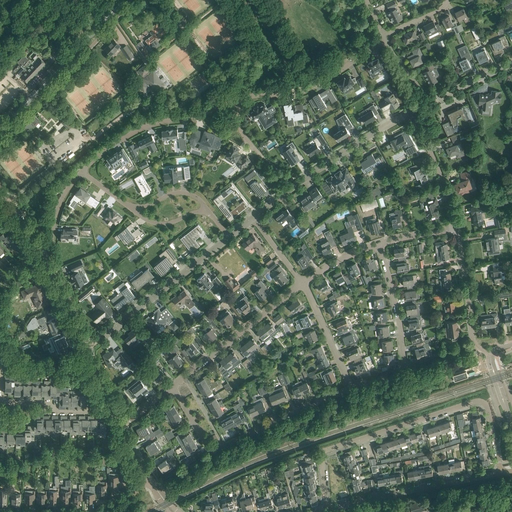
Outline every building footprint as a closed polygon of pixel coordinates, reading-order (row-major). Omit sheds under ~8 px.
[(266,12),(258,0),(239,0),(251,20),(266,12)] [(399,15),(396,8),(396,9),(394,6),(397,5),(394,1),(386,5),(388,9),(389,9),(390,12),(387,13),(389,16),(390,15),(394,23),(403,19),(401,15),(399,15)] [(511,2),(511,1),(503,5),(507,12),(511,10),(511,8),(511,2)] [(458,21),(463,18),(465,21),(469,19),(463,9),(455,13),(457,17),(456,17),(458,21)] [(457,26),(455,21),(452,23),(449,16),(442,19),(446,29),(450,27),(451,29),(453,28),(456,33),(454,34),(454,35),(456,34),(460,32),(457,26)] [(429,36),(438,32),(442,31),(438,24),(435,25),(433,21),(424,26),(429,36)] [(152,35),(145,40),(149,45),(170,29),(167,25),(164,26),(162,23),(159,25),(157,22),(150,28),(152,31),(150,33),(152,35)] [(511,24),(511,23),(502,28),(504,33),(511,28),(511,24)] [(476,26),(471,29),(476,40),(482,37),(476,26)] [(406,44),(412,41),(411,40),(417,37),(414,31),(411,33),(410,32),(404,35),(406,38),(403,39),(406,44)] [(498,41),(490,45),(494,53),(495,53),(497,56),(504,53),(502,48),(504,47),(504,46),(508,44),(504,36),(498,39),(498,41)] [(57,45),(56,44),(54,42),(48,37),(47,38),(45,37),(43,39),(52,47),(50,48),(52,50),(57,45)] [(37,42),(32,38),(27,43),(33,47),(37,42)] [(105,49),(111,56),(120,46),(113,39),(110,43),(111,43),(105,49)] [(121,49),(128,60),(134,56),(126,45),(121,49)] [(144,46),(139,49),(144,57),(150,54),(144,46)] [(467,47),(459,51),(463,60),(459,62),(461,66),(463,71),(471,67),(468,60),(472,58),(467,47)] [(417,65),(418,66),(419,65),(420,65),(420,64),(420,63),(422,62),(421,59),(424,58),(419,48),(412,51),(414,54),(408,57),(409,61),(411,60),(411,62),(413,67),(417,65)] [(489,59),(487,55),(484,48),(481,49),(482,51),(476,54),(480,63),(489,59)] [(24,55),(17,62),(24,68),(18,74),(21,76),(20,77),(27,83),(45,63),(39,57),(38,56),(34,60),(35,61),(33,64),(32,62),(24,55)] [(382,67),(378,58),(373,61),(372,60),(369,62),(369,63),(367,64),(372,73),(382,67)] [(437,81),(435,78),(438,76),(439,74),(436,69),(434,69),(431,63),(424,66),(427,71),(423,73),(424,73),(430,85),(437,81)] [(149,70),(145,65),(138,71),(142,76),(143,76),(144,78),(143,78),(144,79),(143,79),(143,78),(137,83),(144,93),(150,88),(151,91),(153,89),(155,92),(164,85),(161,82),(162,81),(156,75),(153,72),(150,74),(148,71),(149,70)] [(391,78),(395,75),(390,68),(386,71),(391,78)] [(337,82),(343,91),(354,83),(356,81),(354,78),(352,79),(350,76),(346,79),(344,77),(337,82)] [(361,87),(366,85),(362,77),(357,80),(361,87)] [(314,97),(309,100),(313,107),(317,104),(321,110),(327,106),(323,101),(329,97),(332,103),(337,100),(329,88),(325,91),(326,93),(321,96),(320,94),(317,95),(318,96),(315,98),(314,97)] [(478,105),(482,106),(481,111),(481,113),(490,113),(491,110),(491,104),(496,102),(500,102),(501,98),(501,93),(501,92),(492,91),(491,94),(489,95),(489,94),(489,93),(485,95),(480,95),(480,94),(479,105),(478,105)] [(399,105),(393,94),(385,99),(386,100),(380,103),(384,110),(389,107),(391,109),(399,105)] [(277,121),(273,115),(272,116),(271,114),(276,111),(273,105),(267,109),(264,104),(259,107),(258,106),(254,108),(255,110),(249,113),(253,120),(258,117),(265,129),(277,121)] [(290,104),(284,106),(286,112),(285,112),(286,115),(288,115),(289,119),(287,119),(288,125),(294,124),(294,125),(293,120),(295,119),(303,118),(304,122),(306,122),(306,123),(309,122),(307,115),(305,115),(304,112),(303,105),(302,104),(299,105),(298,105),(299,111),(296,111),(295,105),(294,105),(295,110),(293,110),(293,109),(291,109),(290,104)] [(375,115),(378,113),(373,105),(370,107),(372,110),(368,113),(361,116),(361,117),(358,119),(361,124),(364,122),(366,124),(376,118),(375,115)] [(448,121),(442,124),(448,136),(459,131),(457,126),(457,123),(457,119),(457,116),(460,114),(462,116),(466,119),(467,120),(468,118),(466,113),(466,112),(465,111),(464,110),(462,106),(459,108),(459,107),(458,107),(456,107),(456,108),(456,109),(451,111),(450,111),(448,112),(447,113),(448,116),(448,117),(448,119),(449,119),(450,120),(452,125),(450,125),(448,121)] [(25,128),(30,128),(33,128),(35,125),(34,124),(36,122),(43,127),(44,125),(32,114),(28,118),(30,121),(25,126),(25,128)] [(347,130),(353,127),(345,114),(340,117),(343,121),(338,124),(341,130),(334,135),(338,141),(350,134),(347,130)] [(68,129),(72,125),(65,118),(61,123),(68,129)] [(162,133),(161,133),(162,137),(163,137),(163,140),(163,139),(178,138),(179,138),(178,137),(179,137),(181,150),(186,149),(186,139),(186,138),(187,132),(183,131),(183,132),(178,133),(177,129),(173,130),(173,129),(166,130),(167,131),(162,131),(162,133)] [(406,130),(393,137),(393,138),(396,136),(397,139),(391,143),(395,150),(402,146),(400,142),(405,139),(406,143),(407,144),(410,148),(409,148),(409,149),(408,150),(410,154),(417,150),(417,151),(418,151),(415,147),(414,146),(415,145),(407,132),(406,130)] [(214,134),(210,133),(205,131),(203,137),(193,134),(190,140),(192,140),(190,144),(194,146),(195,141),(201,143),(200,147),(209,151),(212,143),(215,144),(214,145),(216,145),(219,146),(221,139),(214,137),(215,134),(214,134)] [(322,145),(326,142),(320,134),(316,137),(317,137),(313,139),(315,143),(305,149),(310,156),(314,153),(315,153),(320,150),(319,150),(320,149),(318,146),(322,144),(322,145)] [(153,142),(155,141),(152,135),(138,142),(139,143),(134,146),(133,144),(128,146),(134,157),(138,154),(136,150),(141,148),(148,145),(152,152),(156,150),(153,142)] [(457,135),(456,136),(451,137),(454,145),(446,148),(449,156),(455,154),(457,158),(462,156),(464,155),(463,151),(460,152),(457,145),(460,144),(457,135)] [(299,159),(293,150),(296,148),(292,142),(286,146),(288,149),(284,152),(287,157),(286,157),(287,158),(286,159),(291,166),(297,163),(296,162),(299,159)] [(243,159),(240,155),(240,154),(236,152),(239,148),(233,145),(229,151),(225,148),(223,152),(227,155),(226,155),(236,161),(238,163),(239,166),(238,166),(241,170),(248,164),(248,163),(251,161),(247,156),(243,159)] [(109,162),(106,164),(109,169),(110,171),(114,168),(115,171),(125,164),(127,166),(129,165),(130,167),(129,169),(130,170),(132,168),(134,166),(127,155),(122,159),(119,154),(117,152),(113,155),(111,156),(111,157),(107,159),(109,162)] [(360,161),(359,161),(363,167),(361,168),(363,172),(364,174),(374,168),(375,170),(377,168),(383,165),(381,162),(380,160),(378,157),(375,159),(374,158),(372,154),(367,157),(368,158),(361,163),(360,161)] [(428,181),(430,180),(425,166),(421,168),(419,164),(409,168),(410,172),(414,171),(416,173),(415,174),(415,175),(416,175),(417,178),(420,177),(422,183),(424,182),(424,183),(429,181),(428,181)] [(177,176),(183,175),(183,179),(190,178),(189,166),(182,167),(182,170),(177,171),(177,167),(169,168),(170,173),(164,173),(165,182),(164,182),(171,181),(171,182),(178,181),(177,176)] [(341,191),(345,188),(344,186),(348,183),(349,185),(351,184),(352,184),(353,183),(355,181),(354,180),(356,178),(352,171),(349,173),(346,168),(341,172),(340,170),(335,174),(337,176),(333,179),(331,176),(326,180),(335,192),(339,189),(341,191)] [(254,170),(247,175),(250,179),(253,182),(251,184),(254,188),(253,188),(255,191),(256,191),(259,194),(267,188),(261,181),(260,182),(259,180),(255,175),(257,173),(254,170)] [(469,171),(465,172),(460,174),(463,181),(455,184),(458,192),(460,192),(461,195),(471,191),(470,189),(473,188),(470,182),(473,181),(469,171)] [(135,179),(134,179),(137,184),(137,183),(141,191),(143,196),(150,192),(149,191),(151,190),(150,189),(145,181),(146,181),(142,174),(135,178),(135,179)] [(311,194),(300,201),(303,205),(302,206),(305,211),(308,209),(317,203),(316,201),(322,196),(324,198),(321,194),(319,191),(316,187),(311,190),(312,192),(311,194)] [(90,195),(80,188),(78,191),(77,190),(70,201),(71,202),(68,206),(73,209),(80,198),(91,205),(95,199),(90,196),(90,195)] [(393,192),(396,200),(403,197),(400,189),(393,192)] [(226,190),(213,200),(226,217),(228,215),(231,219),(248,205),(244,200),(230,211),(221,201),(220,200),(229,193),(226,190)] [(429,200),(424,202),(427,211),(425,211),(427,216),(428,215),(430,220),(438,217),(437,212),(438,212),(437,208),(436,208),(435,208),(434,205),(438,204),(436,198),(433,199),(432,193),(428,194),(429,200)] [(487,211),(486,208),(492,206),(490,200),(479,203),(479,206),(471,208),(472,214),(473,214),(473,218),(474,225),(483,223),(482,220),(480,220),(479,212),(487,211)] [(98,216),(104,207),(101,205),(95,213),(98,216)] [(283,211),(275,217),(281,224),(285,221),(287,219),(293,227),(298,224),(291,216),(292,215),(291,214),(287,209),(284,212),(283,211)] [(395,213),(390,214),(390,217),(391,217),(392,222),(393,227),(394,227),(398,227),(397,226),(402,225),(401,220),(402,220),(401,215),(400,210),(395,211),(395,213)] [(122,218),(117,215),(118,215),(113,211),(112,213),(109,211),(105,217),(107,219),(106,221),(110,225),(113,221),(117,224),(122,218)] [(345,232),(340,234),(341,236),(340,236),(342,240),(344,244),(356,239),(355,234),(354,232),(359,230),(363,229),(357,213),(353,215),(347,217),(350,225),(346,226),(347,228),(349,232),(345,234),(345,232)] [(310,218),(306,220),(312,228),(315,225),(310,218)] [(375,218),(366,221),(368,227),(370,227),(370,228),(371,233),(379,231),(378,227),(380,227),(379,222),(378,221),(376,221),(375,218)] [(299,226),(299,227),(303,232),(309,228),(304,222),(299,226)] [(131,223),(114,237),(118,241),(121,238),(126,244),(126,245),(128,243),(130,242),(142,232),(142,231),(141,232),(140,231),(138,229),(139,229),(138,228),(135,230),(132,233),(130,231),(129,232),(127,228),(131,225),(132,224),(131,223)] [(180,239),(181,239),(184,242),(185,241),(192,251),(200,246),(199,246),(194,239),(203,232),(198,225),(180,239)] [(303,232),(298,236),(300,238),(311,230),(309,228),(303,232)] [(61,232),(61,238),(62,238),(61,241),(68,242),(68,240),(72,240),(72,237),(73,237),(73,236),(76,236),(77,229),(72,229),(64,229),(64,233),(61,232)] [(487,243),(485,243),(487,251),(494,250),(495,254),(499,253),(499,250),(497,238),(497,237),(505,236),(506,236),(505,229),(504,230),(493,231),(494,237),(494,238),(487,239),(487,243)] [(328,235),(330,239),(333,237),(329,230),(324,233),(326,236),(328,235)] [(5,231),(0,235),(0,238),(2,241),(3,240),(8,245),(9,244),(13,249),(20,242),(12,235),(11,235),(9,233),(8,234),(5,231)] [(260,255),(261,254),(265,251),(253,235),(248,239),(249,239),(243,244),(248,250),(253,246),(260,255)] [(321,245),(318,247),(320,251),(322,250),(324,254),(327,253),(328,254),(332,252),(331,251),(332,250),(330,248),(332,247),(331,245),(335,243),(333,237),(330,239),(328,240),(321,244),(321,245)] [(444,241),(435,242),(436,246),(436,247),(437,253),(448,251),(447,243),(444,244),(444,241)] [(405,253),(407,253),(407,252),(407,248),(406,248),(406,247),(394,249),(395,258),(398,257),(398,260),(406,259),(405,253)] [(174,265),(171,262),(176,257),(168,248),(159,255),(163,259),(154,266),(161,275),(174,265)] [(300,258),(297,260),(303,268),(309,264),(309,263),(307,261),(309,260),(313,257),(307,248),(297,254),(300,258)] [(136,249),(130,254),(134,259),(140,254),(136,249)] [(449,259),(448,251),(437,253),(437,256),(437,259),(438,263),(443,262),(443,260),(449,259)] [(273,261),(270,256),(264,261),(268,266),(273,261)] [(363,262),(360,263),(361,266),(364,265),(366,270),(369,268),(371,271),(372,270),(377,268),(373,259),(371,260),(370,257),(362,260),(363,262)] [(399,263),(396,264),(398,272),(403,271),(404,271),(404,274),(407,273),(407,270),(410,270),(409,264),(407,265),(406,259),(398,260),(399,263)] [(71,276),(72,279),(71,280),(72,283),(74,283),(76,287),(83,284),(80,276),(84,274),(81,266),(83,265),(80,260),(69,265),(72,271),(72,270),(74,274),(71,276)] [(268,266),(260,272),(263,275),(270,269),(271,270),(277,265),(274,261),(273,261),(268,266)] [(350,273),(351,275),(351,276),(349,277),(351,282),(356,279),(354,275),(360,273),(355,263),(348,267),(351,272),(350,273)] [(283,274),(285,272),(280,266),(275,270),(278,274),(274,278),(276,280),(277,279),(281,284),(285,281),(286,280),(287,280),(288,279),(283,274)] [(503,266),(493,267),(493,271),(490,271),(491,278),(494,278),(495,282),(503,281),(502,276),(501,276),(500,270),(504,269),(503,266)] [(148,280),(154,276),(149,269),(148,269),(143,273),(141,271),(138,274),(139,276),(132,282),(138,288),(137,289),(138,289),(148,281),(148,280),(149,281),(148,280)] [(440,274),(442,274),(443,280),(451,279),(450,272),(447,273),(447,269),(439,270),(440,274)] [(345,279),(343,275),(340,271),(333,275),(338,283),(345,279)] [(223,285),(216,276),(213,279),(213,280),(211,281),(208,277),(205,273),(197,279),(199,282),(198,283),(202,288),(204,287),(206,290),(214,284),(213,284),(215,282),(217,285),(217,286),(218,285),(220,288),(223,285)] [(346,274),(343,276),(345,279),(347,282),(351,291),(354,290),(350,281),(346,274)] [(416,275),(412,276),(403,277),(404,286),(407,285),(407,288),(418,286),(416,275)] [(234,282),(230,277),(224,282),(232,293),(241,286),(237,280),(234,282)] [(331,289),(326,279),(317,285),(321,291),(326,289),(327,291),(331,289)] [(451,279),(443,280),(440,281),(442,291),(451,290),(450,286),(452,286),(451,279)] [(262,289),(265,286),(260,281),(256,284),(260,289),(255,292),(262,300),(268,295),(262,289)] [(117,295),(111,300),(115,305),(118,309),(128,301),(128,300),(129,300),(130,301),(135,297),(127,286),(127,287),(123,282),(118,286),(122,291),(119,294),(118,293),(117,294),(117,295)] [(38,308),(43,306),(47,304),(42,291),(43,290),(39,283),(21,291),(25,298),(32,295),(38,308)] [(381,283),(376,284),(371,285),(372,293),(369,293),(369,294),(367,294),(368,297),(380,295),(380,292),(382,292),(381,283)] [(92,286),(77,298),(80,301),(94,289),(92,286)] [(243,286),(240,288),(240,289),(241,290),(245,295),(248,292),(243,286)] [(408,291),(405,292),(407,300),(411,299),(416,298),(420,298),(418,290),(418,286),(407,288),(408,291)] [(336,298),(340,296),(337,290),(332,293),(336,298)] [(189,297),(187,295),(184,291),(177,297),(176,296),(172,299),(178,306),(184,301),(190,308),(194,304),(189,297)] [(238,307),(236,309),(240,313),(243,310),(245,313),(252,308),(247,303),(250,300),(246,295),(244,296),(240,300),(243,304),(242,304),(238,307)] [(371,299),(371,302),(372,308),(384,306),(383,298),(380,298),(380,295),(368,297),(368,299),(371,299)] [(100,309),(92,316),(97,322),(105,315),(107,317),(110,314),(108,312),(111,310),(102,299),(96,304),(100,309)] [(288,307),(293,312),(298,308),(300,311),(304,308),(298,299),(288,307)] [(221,303),(221,304),(223,306),(225,308),(229,305),(225,300),(221,303)] [(411,305),(406,306),(407,314),(410,314),(410,317),(420,315),(418,304),(422,303),(421,301),(412,302),(413,305),(411,305)] [(331,315),(337,313),(336,311),(340,309),(337,302),(332,304),(332,306),(328,308),(331,315)] [(447,306),(444,307),(445,312),(455,311),(454,302),(446,303),(447,306)] [(207,314),(208,314),(209,313),(201,303),(196,306),(201,312),(203,310),(207,314)] [(148,316),(144,320),(148,325),(150,324),(155,331),(156,330),(157,331),(160,329),(159,328),(162,325),(163,326),(167,323),(165,321),(172,316),(166,308),(161,312),(158,308),(154,312),(154,313),(153,315),(153,316),(152,317),(151,316),(149,317),(148,316)] [(504,313),(502,313),(502,316),(503,321),(505,321),(506,325),(511,324),(510,315),(510,312),(510,311),(510,308),(504,309),(504,313)] [(229,313),(227,310),(224,313),(227,315),(220,320),(223,324),(225,322),(228,326),(235,321),(232,318),(233,317),(232,316),(231,316),(229,313)] [(386,312),(376,313),(375,313),(376,321),(374,321),(375,325),(385,324),(385,321),(387,320),(386,312)] [(495,321),(497,320),(498,320),(497,313),(487,314),(487,315),(489,327),(496,326),(495,321)] [(210,322),(213,320),(208,314),(207,314),(205,316),(210,322)] [(285,322),(286,321),(284,319),(280,314),(273,319),(278,325),(285,322)] [(30,321),(28,324),(30,328),(34,326),(34,328),(39,326),(39,325),(40,324),(41,325),(42,329),(49,326),(49,327),(53,335),(56,334),(59,332),(58,330),(60,329),(58,326),(59,325),(59,324),(59,323),(58,323),(57,323),(56,323),(56,321),(55,318),(50,320),(48,321),(46,315),(37,319),(36,318),(35,317),(32,318),(31,320),(30,321)] [(308,315),(303,317),(295,321),(297,325),(299,324),(301,329),(312,324),(308,315)] [(411,320),(408,320),(410,329),(415,328),(416,328),(416,331),(421,330),(421,329),(422,329),(420,315),(410,317),(411,320)] [(487,315),(480,316),(480,318),(478,318),(479,322),(481,322),(482,328),(489,327),(487,315)] [(349,324),(347,319),(336,323),(340,331),(342,330),(344,333),(353,329),(350,323),(349,324)] [(175,320),(171,323),(169,324),(174,331),(179,327),(180,326),(175,320)] [(270,322),(263,327),(271,337),(274,335),(278,332),(279,333),(282,332),(280,330),(281,329),(278,326),(275,329),(270,322)] [(457,322),(448,323),(448,327),(445,327),(446,337),(452,337),(452,340),(457,340),(457,336),(458,335),(457,322)] [(211,329),(213,328),(211,325),(210,324),(205,328),(208,331),(204,334),(205,334),(210,341),(217,336),(211,329)] [(385,324),(375,325),(375,329),(376,328),(377,336),(389,335),(388,326),(386,327),(385,324)] [(194,332),(190,327),(184,333),(187,337),(194,332)] [(263,327),(257,332),(260,336),(263,339),(265,342),(269,339),(271,337),(263,327)] [(125,339),(129,343),(130,345),(142,335),(137,329),(134,331),(133,330),(128,334),(130,336),(125,339)] [(346,345),(351,343),(357,340),(355,335),(353,336),(351,330),(353,329),(344,333),(345,336),(343,337),(346,345)] [(314,330),(310,332),(303,335),(304,338),(308,337),(310,342),(318,339),(314,330)] [(420,333),(411,336),(413,344),(416,343),(417,346),(426,343),(422,333),(420,333)] [(56,349),(50,352),(51,355),(57,355),(56,354),(58,354),(67,352),(65,346),(68,344),(67,340),(65,341),(64,339),(65,339),(64,336),(61,337),(60,334),(51,337),(56,349)] [(149,336),(145,339),(150,345),(154,342),(149,336)] [(200,347),(192,337),(189,339),(192,343),(189,345),(190,346),(186,349),(185,348),(182,351),(186,356),(189,353),(191,356),(198,350),(197,349),(200,347)] [(258,345),(252,338),(246,343),(254,353),(257,351),(254,348),(258,345)] [(392,340),(385,341),(385,338),(380,339),(380,342),(381,347),(383,347),(383,353),(391,352),(390,349),(393,349),(392,340)] [(175,343),(171,346),(175,352),(179,349),(175,343)] [(240,348),(249,359),(255,355),(254,353),(246,343),(240,348)] [(418,349),(414,350),(415,354),(416,354),(418,358),(419,358),(421,357),(422,358),(422,357),(428,355),(427,350),(430,349),(428,343),(426,343),(417,346),(418,349)] [(321,345),(316,347),(311,350),(312,354),(316,352),(318,358),(325,355),(321,345)] [(365,357),(362,359),(359,353),(361,352),(359,347),(348,352),(351,360),(353,359),(355,362),(365,358),(365,357)] [(108,351),(103,355),(108,367),(113,365),(112,364),(115,362),(118,367),(120,365),(123,369),(128,365),(125,361),(121,355),(119,356),(118,354),(116,352),(114,350),(110,354),(108,351)] [(232,351),(226,356),(234,367),(241,361),(239,358),(238,358),(232,351)] [(391,355),(391,352),(383,353),(385,364),(395,363),(394,355),(391,355)] [(169,361),(171,364),(173,362),(178,367),(181,364),(183,362),(184,362),(177,354),(169,361)] [(160,360),(156,355),(150,359),(154,365),(160,360)] [(325,355),(318,358),(321,363),(317,365),(319,369),(329,364),(325,355)] [(223,365),(219,368),(220,370),(224,376),(224,377),(229,374),(228,372),(232,369),(234,367),(226,356),(220,361),(223,365)] [(356,365),(354,366),(357,374),(367,370),(368,369),(365,362),(363,358),(355,362),(356,365)] [(133,373),(138,369),(133,362),(128,366),(133,373)] [(164,373),(160,368),(152,375),(155,379),(154,380),(157,384),(163,378),(161,375),(164,373)] [(122,377),(129,373),(126,369),(119,374),(122,377)] [(327,369),(320,372),(322,379),(325,378),(327,384),(336,379),(332,370),(328,372),(327,369)] [(139,370),(135,373),(139,378),(143,375),(139,370)] [(461,375),(453,378),(454,381),(454,382),(455,384),(469,379),(468,378),(468,377),(467,373),(461,375)] [(198,382),(196,383),(200,390),(212,383),(210,380),(207,375),(203,377),(204,378),(199,381),(198,381),(198,382)] [(5,381),(5,391),(8,391),(8,395),(14,395),(14,381),(14,378),(5,377),(5,381)] [(136,386),(128,392),(133,399),(141,393),(142,395),(143,395),(149,390),(140,379),(134,384),(136,386)] [(17,399),(18,399),(23,399),(23,381),(14,381),(14,395),(17,395),(17,399)] [(29,389),(32,389),(32,381),(23,381),(23,399),(23,395),(26,395),(26,399),(32,399),(32,392),(29,392),(29,389)] [(41,399),(41,385),(41,381),(32,381),(32,389),(32,392),(32,399),(32,395),(35,395),(35,399),(41,399)] [(44,385),(41,385),(41,399),(41,395),(44,395),(44,399),(50,399),(50,392),(47,392),(47,389),(50,389),(50,381),(44,381),(44,385)] [(59,399),(59,381),(54,381),(54,385),(50,385),(50,381),(50,389),(50,392),(50,399),(50,395),(53,395),(53,399),(59,399)] [(59,381),(59,399),(59,409),(65,409),(65,405),(68,405),(68,409),(68,391),(65,391),(59,391),(59,381)] [(212,383),(200,390),(204,397),(209,394),(212,392),(210,389),(218,385),(216,381),(212,383)] [(310,391),(307,382),(302,384),(301,381),(298,382),(303,394),(310,391)] [(298,382),(295,383),(296,387),(292,389),(296,397),(303,394),(298,382)] [(278,388),(275,390),(280,401),(287,398),(285,394),(284,390),(282,386),(278,388)] [(274,395),(269,396),(271,400),(273,405),(280,401),(275,390),(272,391),(274,395)] [(68,409),(74,409),(74,405),(77,405),(77,409),(77,391),(73,391),(73,395),(71,395),(71,391),(68,391),(68,409)] [(78,391),(77,391),(77,399),(80,399),(80,401),(77,401),(77,409),(83,409),(83,405),(86,405),(86,399),(86,395),(83,395),(83,391),(78,391)] [(263,401),(262,397),(254,401),(259,413),(266,410),(263,401)] [(215,398),(208,403),(212,410),(223,403),(221,400),(218,402),(215,398)] [(248,408),(251,416),(259,413),(254,401),(251,402),(252,406),(248,408)] [(219,415),(223,412),(221,408),(224,406),(223,403),(212,410),(216,417),(218,415),(218,416),(219,415)] [(165,416),(166,419),(178,412),(174,405),(172,406),(171,407),(166,410),(168,414),(165,416)] [(182,419),(178,412),(166,419),(168,422),(171,420),(174,424),(182,419)] [(246,420),(242,413),(233,418),(231,416),(221,422),(225,429),(235,423),(236,425),(246,420)] [(34,416),(34,426),(34,444),(34,434),(43,434),(43,426),(43,424),(43,416),(43,420),(40,420),(40,416),(34,416)] [(43,434),(49,434),(52,434),(52,416),(52,420),(49,420),(49,416),(43,416),(43,424),(46,424),(46,426),(43,426),(43,434)] [(52,434),(58,434),(58,430),(61,430),(61,416),(61,420),(58,420),(58,416),(52,416),(52,434)] [(70,434),(70,426),(70,423),(70,416),(70,420),(67,420),(67,416),(61,416),(61,430),(70,430),(70,434)] [(70,423),(73,423),(73,426),(70,426),(70,434),(79,434),(79,416),(79,420),(76,420),(76,416),(70,416),(70,423)] [(79,416),(79,434),(85,434),(85,430),(88,430),(88,416),(88,420),(85,420),(85,416),(79,416)] [(97,434),(97,429),(97,426),(97,424),(97,416),(97,420),(94,420),(94,416),(88,416),(88,430),(93,430),(93,432),(94,434),(97,434)] [(97,416),(97,424),(100,424),(100,426),(97,426),(97,429),(97,434),(103,434),(103,430),(106,430),(106,420),(103,420),(103,416),(97,416)] [(452,429),(451,426),(450,422),(444,423),(446,431),(452,429)] [(446,431),(444,423),(438,425),(441,433),(446,431)] [(141,437),(146,435),(147,436),(152,433),(148,424),(137,429),(141,437)] [(441,433),(438,425),(433,427),(435,435),(441,433)] [(34,426),(28,426),(28,430),(25,430),(25,444),(25,440),(27,440),(27,444),(34,444),(34,426)] [(429,437),(430,439),(436,438),(435,435),(433,427),(427,429),(429,436),(429,437)] [(152,433),(147,436),(148,439),(156,435),(163,431),(161,428),(154,432),(152,433)] [(16,430),(10,430),(10,434),(7,434),(7,430),(7,448),(7,444),(16,444),(16,430)] [(16,430),(16,444),(20,444),(25,444),(25,430),(19,430),(19,434),(16,434),(16,430)] [(418,432),(415,433),(418,440),(418,442),(426,439),(425,433),(422,434),(421,430),(418,431),(418,432)] [(193,440),(189,433),(182,437),(184,441),(180,443),(182,446),(193,440)] [(415,433),(410,435),(412,442),(418,440),(415,433)] [(410,435),(404,436),(407,444),(412,442),(410,435)] [(404,436),(398,438),(401,446),(407,444),(404,436)] [(398,438),(393,440),(395,448),(401,446),(398,438)] [(162,448),(157,440),(146,447),(151,455),(162,448)] [(182,446),(182,447),(188,456),(187,456),(193,453),(193,452),(192,450),(194,449),(195,449),(196,448),(195,448),(197,447),(193,440),(182,446)] [(395,448),(393,440),(387,442),(390,450),(395,448)] [(387,442),(382,444),(384,452),(390,450),(387,442)] [(376,447),(373,448),(375,455),(384,452),(382,444),(376,446),(376,447)] [(346,455),(343,456),(345,462),(355,459),(356,459),(353,450),(345,453),(346,455)] [(162,463),(158,465),(163,473),(167,470),(168,472),(173,469),(171,467),(171,466),(170,466),(168,463),(170,461),(168,458),(166,460),(162,463)] [(302,465),(300,466),(302,473),(306,471),(314,469),(312,465),(315,465),(313,459),(312,459),(308,460),(305,461),(301,463),(302,465)] [(355,459),(345,462),(347,468),(354,466),(354,465),(356,465),(355,459)] [(359,470),(360,470),(362,469),(360,464),(356,465),(354,465),(354,466),(347,468),(348,468),(348,470),(347,470),(348,474),(359,470)] [(381,468),(380,464),(378,465),(376,465),(374,466),(371,466),(373,473),(376,472),(376,469),(378,468),(381,468)] [(434,467),(431,467),(431,465),(425,466),(426,476),(433,475),(432,472),(435,472),(434,467)] [(306,471),(302,473),(303,476),(305,476),(303,477),(302,479),(305,478),(316,475),(315,472),(316,471),(314,469),(306,471)] [(359,474),(361,473),(360,470),(359,470),(348,474),(349,474),(350,475),(349,476),(350,479),(358,477),(360,476),(359,474)] [(404,476),(403,470),(394,471),(395,475),(395,474),(397,482),(403,481),(402,476),(404,476)] [(116,482),(119,482),(119,474),(109,474),(109,485),(116,485),(116,482)] [(306,482),(307,484),(316,481),(315,480),(316,478),(315,475),(316,475),(305,478),(302,479),(303,481),(306,482)] [(53,488),(49,488),(49,491),(49,494),(49,499),(49,504),(50,504),(50,505),(52,505),(52,504),(56,504),(56,499),(56,496),(59,496),(59,491),(59,488),(59,476),(55,476),(55,477),(54,477),(54,483),(55,483),(55,486),(53,486),(53,488)] [(360,483),(362,482),(360,476),(358,477),(350,479),(352,485),(360,483)] [(65,486),(61,486),(61,491),(61,494),(61,499),(61,504),(68,504),(68,499),(68,496),(71,496),(71,491),(71,488),(71,480),(69,480),(69,482),(65,482),(65,486)] [(96,485),(97,485),(97,494),(104,494),(104,491),(107,491),(107,482),(101,482),(99,481),(97,481),(96,482),(96,485)] [(316,481),(307,484),(305,484),(306,490),(316,487),(315,481),(316,481)] [(361,487),(364,485),(363,482),(362,482),(360,483),(352,485),(354,491),(362,489),(361,487)] [(79,491),(73,491),(73,502),(80,502),(80,499),(83,499),(83,485),(79,485),(79,491)] [(92,499),(95,499),(95,491),(95,487),(93,487),(93,491),(85,491),(85,502),(92,502),(92,499)] [(316,487),(306,490),(303,491),(304,494),(305,494),(306,497),(316,494),(316,492),(317,490),(316,487)] [(35,491),(25,491),(25,497),(25,502),(32,502),(32,499),(35,499),(35,494),(35,491)] [(41,491),(37,491),(37,497),(37,502),(44,502),(44,499),(47,499),(47,494),(47,491),(41,491)] [(21,506),(21,494),(17,494),(17,493),(16,493),(16,492),(15,492),(15,493),(14,493),(14,494),(11,494),(11,505),(17,505),(17,506),(21,506)] [(205,503),(203,503),(203,507),(204,507),(204,511),(213,511),(213,507),(216,507),(216,509),(220,507),(217,499),(215,493),(211,494),(213,500),(214,503),(210,503),(205,503)] [(249,510),(244,493),(243,493),(242,494),(242,496),(239,499),(236,500),(238,505),(239,508),(242,507),(242,510),(245,509),(246,511),(249,510)] [(246,499),(244,493),(249,510),(252,509),(251,507),(254,506),(253,504),(256,503),(254,497),(246,499)] [(288,493),(282,495),(285,507),(286,508),(292,506),(290,500),(289,497),(288,493)] [(317,499),(316,494),(306,497),(304,497),(305,500),(309,499),(312,507),(318,505),(316,500),(317,499)] [(285,507),(282,495),(276,497),(280,508),(285,507)] [(238,505),(236,500),(235,496),(232,497),(232,498),(227,500),(230,510),(232,510),(236,510),(235,506),(238,505)] [(267,496),(264,497),(264,498),(267,508),(270,508),(270,509),(274,508),(273,507),(273,505),(274,505),(272,499),(271,499),(268,500),(267,496)] [(221,502),(220,498),(217,499),(220,507),(223,506),(224,510),(227,509),(228,511),(230,510),(227,500),(221,502)] [(259,500),(258,500),(259,503),(260,505),(261,510),(264,509),(264,511),(267,510),(267,508),(264,498),(259,500)] [(424,501),(410,505),(412,511),(417,511),(426,509),(424,501)]
